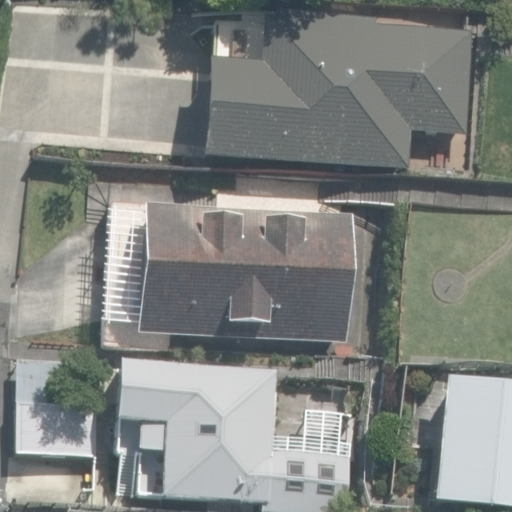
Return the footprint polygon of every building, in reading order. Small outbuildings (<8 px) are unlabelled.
[(199,65),(196,163),(405,170),(406,135),(461,137),(464,35),(371,32),(371,21),(258,17),(256,67),(199,65)] [(298,343),(342,346),(348,219),(298,216),(141,209),(135,335),(298,343)] [(274,370),(114,362),(111,426),(140,428),(139,452),(155,453),(152,501),(259,507),(258,511),(347,511),(351,457),(270,453),(274,370)] [(14,399),(83,400),(83,363),(14,363),(14,399)] [(430,505),(511,511),(511,389),(440,384),(430,505)] [(10,455),(83,455),(84,401),(11,401),(10,455)]
